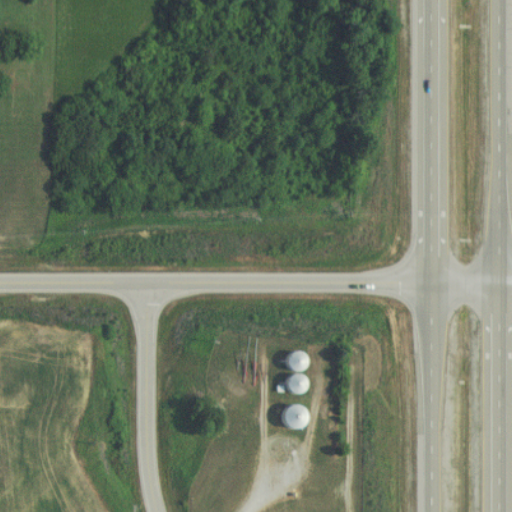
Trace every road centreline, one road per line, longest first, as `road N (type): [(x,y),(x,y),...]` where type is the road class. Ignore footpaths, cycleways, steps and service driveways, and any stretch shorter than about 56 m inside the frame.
road 1 (residential): [(0,281),(511,284)]
road 2 (trunk): [(494,511),(493,0)]
road 3 (trunk): [(425,0),(426,511)]
road 4 (residential): [(151,511),(142,438),(143,281)]
